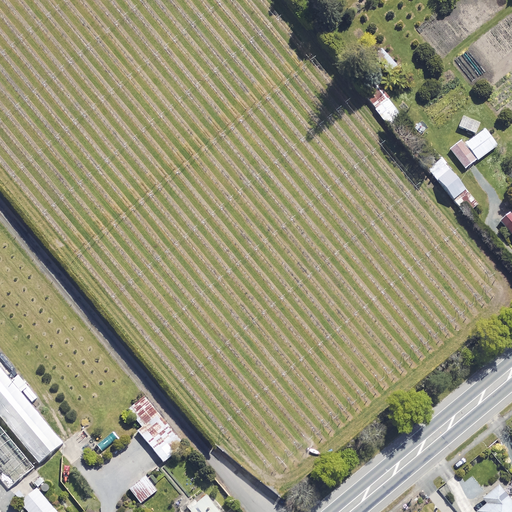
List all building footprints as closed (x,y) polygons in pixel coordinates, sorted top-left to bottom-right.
[(402,110),(383,87),(369,98),(388,121),(402,110)] [(481,124),(462,115),(457,127),(475,136),(481,124)] [(429,126),(422,119),(413,128),(420,135),(429,126)] [(465,170),(485,154),(475,140),(466,147),(461,141),(450,150),(465,170)] [(468,188),(444,162),(432,172),(456,199),(468,188)] [(511,211),(501,220),(511,233),(511,211)] [(13,383),(0,367),(0,416),(40,464),(64,444),(34,409),(22,394),(29,389),(20,377),(13,383)] [(181,441),(144,396),(128,410),(142,427),(144,429),(140,433),(164,462),(175,453),(172,449),(181,441)] [(32,466),(0,427),(0,477),(7,487),(32,466)] [(157,489),(145,476),(133,488),(144,501),(157,489)] [(511,511),(511,493),(508,497),(499,485),(483,498),(487,503),(477,511),(511,511)] [(57,511),(37,488),(21,502),(28,511),(57,511)] [(219,511),(211,501),(196,511),(219,511)]
